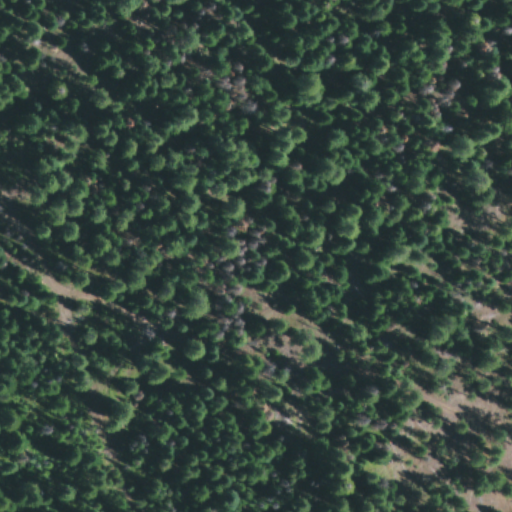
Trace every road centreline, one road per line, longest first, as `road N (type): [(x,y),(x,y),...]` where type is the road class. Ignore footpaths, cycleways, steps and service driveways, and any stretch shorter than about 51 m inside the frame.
road 1 (track): [(511,443),(466,443),(341,413),(49,240),(0,222)]
road 2 (track): [(0,164),(174,443),(197,511)]
